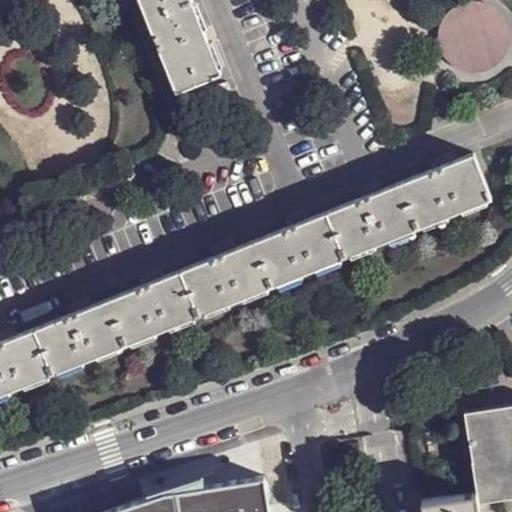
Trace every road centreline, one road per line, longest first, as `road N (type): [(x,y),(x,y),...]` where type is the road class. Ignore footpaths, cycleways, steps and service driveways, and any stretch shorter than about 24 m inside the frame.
road 1 (residential): [(0,487),(294,395)]
road 2 (residential): [(368,370),(511,293)]
road 3 (residential): [(390,511),(368,370)]
